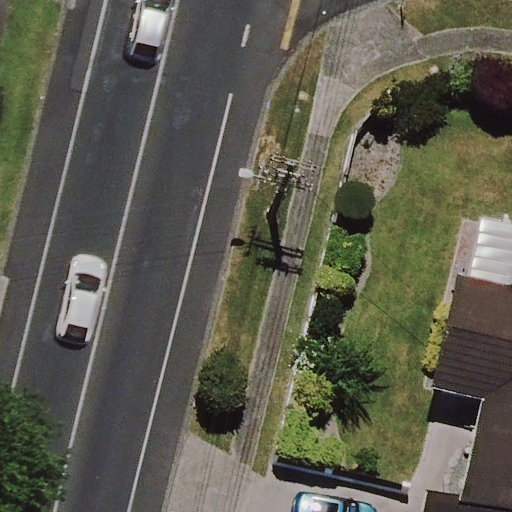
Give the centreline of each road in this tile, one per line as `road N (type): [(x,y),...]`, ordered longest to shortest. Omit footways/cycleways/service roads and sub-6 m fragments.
road 1 (secondary): [(178,0),(52,511)]
road 2 (unknown): [(160,70),(0,27)]
